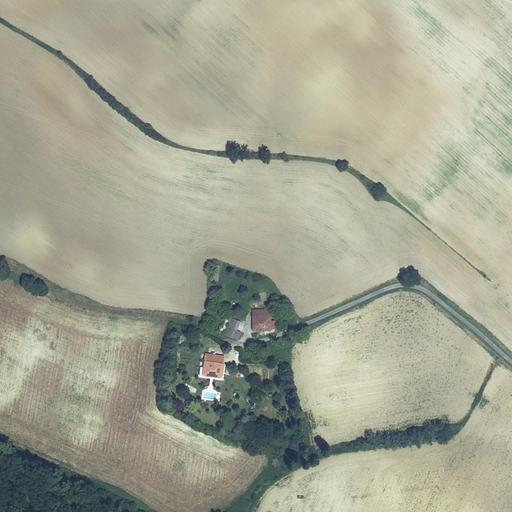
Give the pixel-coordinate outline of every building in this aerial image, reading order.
[(271,329),(277,329),(276,321),(271,320),(271,309),(253,310),(254,331),(271,330),(271,329)] [(231,316),(229,322),(239,326),(242,320),(231,316)] [(229,322),(227,327),(237,331),(239,326),(229,322)] [(227,327),(224,334),(238,339),(241,332),(237,331),(227,327)] [(205,368),(201,367),(200,375),(222,377),(225,356),(210,355),(209,362),(205,362),(205,368)] [(248,401),(237,406),(239,412),(250,407),(248,401)]
